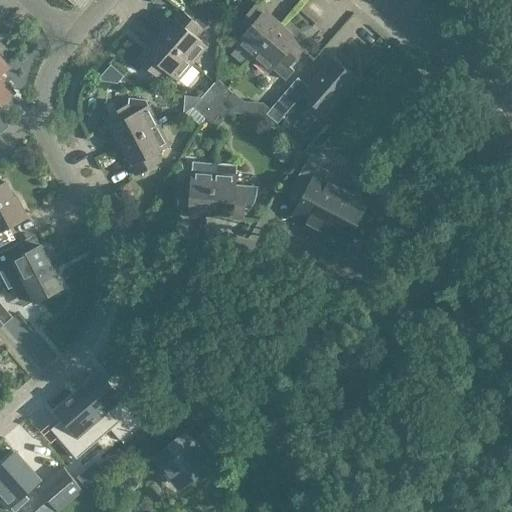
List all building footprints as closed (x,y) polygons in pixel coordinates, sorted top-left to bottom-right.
[(234,42),(250,57),(280,24),(268,13),(264,17),(252,6),(236,24),(237,25),(233,30),(240,35),(234,42)] [(180,53),(193,63),(207,47),(195,36),(202,28),(180,9),(158,34),(180,53)] [(293,36),(280,24),(250,57),(267,72),(278,61),(286,68),(302,50),(290,39),(293,36)] [(180,53),(158,34),(137,59),(158,78),(165,70),(178,81),(193,63),(180,53)] [(345,71),(333,60),(308,87),(298,78),(266,114),(277,124),(302,95),(325,115),(353,83),(343,74),(345,71)] [(97,80),(98,81),(116,84),(123,77),(110,65),(97,80)] [(0,103),(14,92),(0,76),(0,103)] [(217,80),(209,89),(215,94),(218,91),(223,85),(217,80)] [(227,98),(232,92),(223,85),(218,91),(227,98)] [(201,99),(207,104),(212,97),(215,94),(209,89),(201,99)] [(218,91),(215,94),(212,97),(228,112),(239,99),(232,92),(227,98),(218,91)] [(207,104),(213,110),(219,115),(218,117),(221,120),(228,112),(212,97),(207,104)] [(193,108),(199,113),(207,104),(201,99),(193,108)] [(103,116),(118,145),(158,125),(148,105),(134,112),(129,102),(103,116)] [(213,110),(207,104),(199,113),(205,119),(213,110)] [(211,124),(218,117),(219,115),(213,110),(205,119),(211,124)] [(158,125),(118,145),(134,176),(160,163),(155,152),(168,145),(158,125)] [(306,189),(300,202),(292,215),(307,223),(305,227),(317,233),(340,189),(324,180),(329,172),(306,160),(294,182),(306,189)] [(177,214),(210,217),(215,164),(193,162),(191,186),(179,185),(177,214)] [(215,164),(210,217),(243,219),(244,209),(251,209),(253,205),(256,198),(257,186),(236,185),(237,165),(215,164)] [(0,187),(0,247),(14,241),(7,228),(26,218),(19,205),(16,207),(4,185),(0,187)] [(360,221),(380,232),(394,207),(361,189),(357,198),(340,189),(317,233),(329,239),(330,236),(345,244),(356,223),(360,221)] [(13,286),(21,281),(22,281),(22,282),(51,267),(40,246),(22,255),(16,244),(0,252),(0,266),(3,265),(13,286)] [(22,281),(21,281),(13,286),(11,287),(17,298),(27,293),(33,303),(62,288),(51,267),(22,282),(22,281)] [(0,321),(3,325),(11,318),(0,305),(0,321)] [(102,382),(81,401),(104,425),(124,406),(134,417),(145,406),(120,379),(108,389),(102,382)] [(104,425),(81,401),(61,419),(68,426),(56,437),(81,464),(93,453),(83,443),(104,425)] [(157,455),(160,460),(156,462),(162,469),(165,466),(179,485),(207,464),(206,462),(230,444),(214,423),(190,442),(184,434),(157,455)] [(38,482),(14,456),(0,468),(0,498),(11,511),(14,511),(28,500),(24,495),(38,482)] [(62,470),(38,490),(55,511),(58,511),(81,493),(62,470)]
